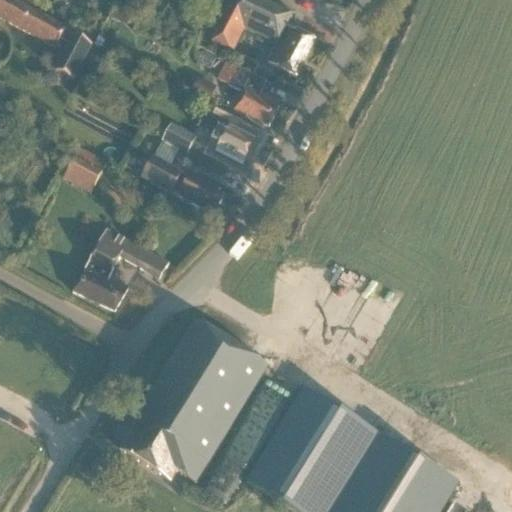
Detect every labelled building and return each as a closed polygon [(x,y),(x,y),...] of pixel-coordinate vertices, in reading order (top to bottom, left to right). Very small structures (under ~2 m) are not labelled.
[(91,49),(64,34),(66,30),(9,0),(0,0),(0,21),(55,51),(59,43),(68,48),(55,72),(74,82),(91,49)] [(315,44),(287,30),(293,17),(258,0),(233,0),(211,44),(232,54),(243,32),(276,49),(267,66),(296,81),(315,44)] [(98,22),(92,33),(98,37),(105,25),(98,22)] [(179,32),(175,39),(186,45),(190,37),(179,32)] [(98,43),(95,51),(100,53),(103,47),(98,43)] [(97,56),(88,76),(105,83),(113,63),(97,56)] [(254,76),(258,67),(242,59),(237,68),(254,76)] [(227,65),(217,83),(228,88),(237,70),(227,65)] [(268,129),(281,105),(261,95),(266,84),(237,70),(228,88),(243,95),(233,114),(245,120),(247,118),(268,129)] [(190,97),(208,106),(216,90),(198,81),(190,97)] [(243,171),(257,143),(210,118),(202,132),(221,142),(214,155),(243,171)] [(186,157),(186,156),(195,140),(171,127),(162,143),(163,144),(166,146),(179,153),(186,157)] [(163,144),(153,161),(170,170),(179,153),(166,146),(163,144)] [(65,177),(93,192),(102,176),(74,160),(65,177)] [(170,195),(170,194),(181,176),(170,170),(153,161),(153,160),(142,180),(170,195)] [(210,210),(215,213),(224,198),(218,195),(220,191),(190,175),(187,180),(181,176),(170,194),(177,198),(177,199),(207,215),(210,210)] [(168,267),(153,259),(107,233),(72,295),(114,314),(128,291),(108,282),(119,261),(159,283),(168,267)] [(176,475),(194,486),(267,368),(195,323),(133,422),(138,425),(120,454),(170,485),(176,475)] [(244,483),(291,511),(333,511),(380,438),(302,390),(244,483)] [(440,511),(456,486),(380,438),(333,511),(440,511)]
